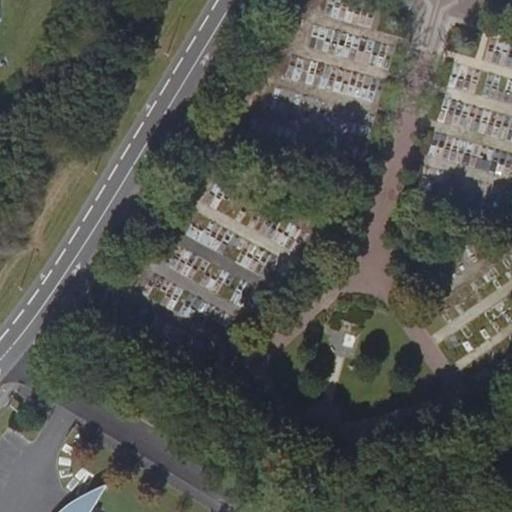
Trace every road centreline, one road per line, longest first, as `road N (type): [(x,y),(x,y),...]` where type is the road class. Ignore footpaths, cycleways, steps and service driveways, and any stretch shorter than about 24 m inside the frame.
road 1 (tertiary): [(0,345),(226,0)]
road 2 (residential): [(0,357),(264,511)]
